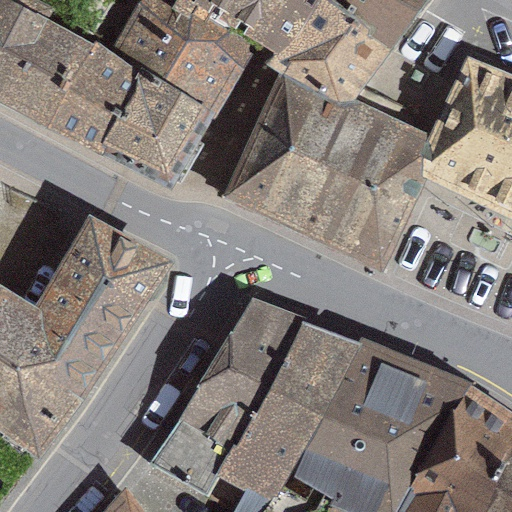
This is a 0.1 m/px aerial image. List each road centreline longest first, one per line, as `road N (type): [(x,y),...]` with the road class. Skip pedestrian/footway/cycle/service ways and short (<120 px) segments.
road 1 (residential): [(32,511),(217,235)]
road 2 (residential): [(511,367),(217,235)]
road 3 (residential): [(217,235),(0,122)]
